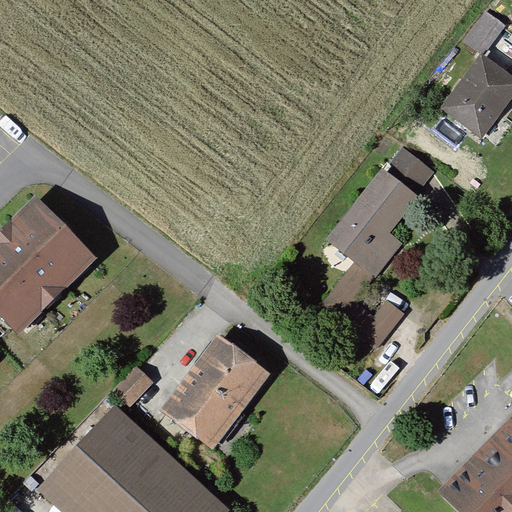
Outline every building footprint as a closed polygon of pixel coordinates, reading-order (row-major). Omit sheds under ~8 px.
[(504,27),(485,14),(466,40),(485,54),(504,27)] [(511,97),(511,81),(479,58),(442,110),(483,138),(511,97)] [(436,168),(400,141),(325,236),(355,262),(372,275),(380,279),(435,209),(416,194),(436,168)] [(92,266),(31,204),(0,234),(0,314),(21,336),(92,266)] [(372,275),(355,262),(323,304),(381,347),(409,310),(390,295),(379,310),(358,294),(372,275)] [(212,450),(268,378),(220,341),(164,413),(212,450)] [(118,385),(135,402),(156,380),(140,364),(118,385)] [(229,511),(230,511),(109,408),(37,491),(60,511),(229,511)] [(511,511),(511,429),(448,495),(465,511),(511,511)]
